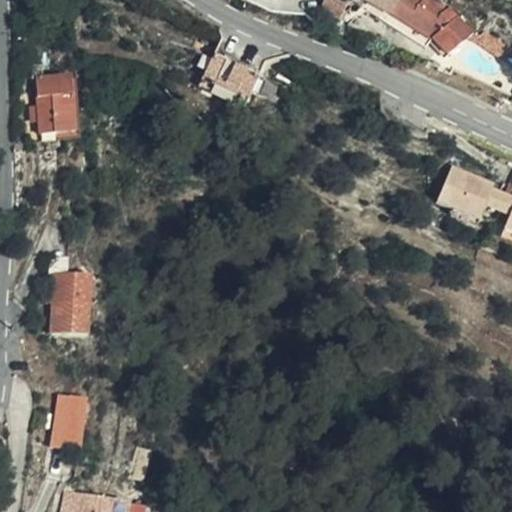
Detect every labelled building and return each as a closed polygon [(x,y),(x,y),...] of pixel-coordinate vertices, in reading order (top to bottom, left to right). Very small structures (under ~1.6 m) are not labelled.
[(398,0),(397,3),(415,10),(422,0),(398,0)] [(424,0),(422,0),(415,10),(439,29),(425,40),(439,60),(468,37),(447,5),(438,10),(424,0)] [(189,74),(234,96),(254,51),(210,29),(189,74)] [(36,133),(68,129),(64,73),(32,75),(36,133)] [(491,223),(497,206),(504,188),(505,184),(465,168),(449,206),(491,223)] [(497,206),(511,212),(511,191),(504,188),(497,206)] [(83,274),(41,272),(39,301),(45,301),(44,331),(79,333),(83,274)] [(82,398),(49,390),(37,440),(71,447),(82,398)] [(55,511),(113,511),(115,498),(55,486),(50,511),(55,511)]
